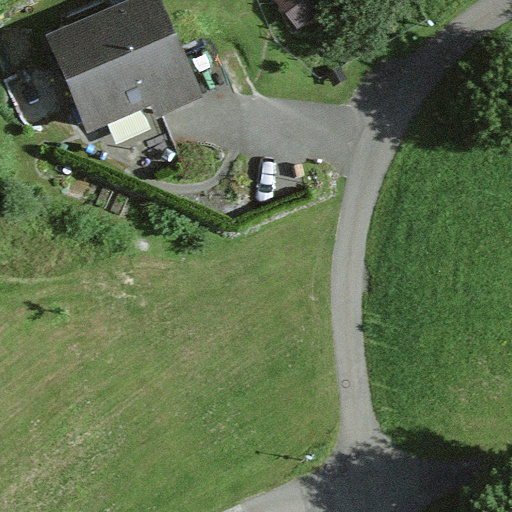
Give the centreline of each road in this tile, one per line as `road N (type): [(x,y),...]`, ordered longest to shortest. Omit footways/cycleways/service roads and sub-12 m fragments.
road 1 (residential): [(367,488),(345,280),(361,192),(390,121),(442,50),(511,2)]
road 2 (residential): [(511,475),(367,488)]
